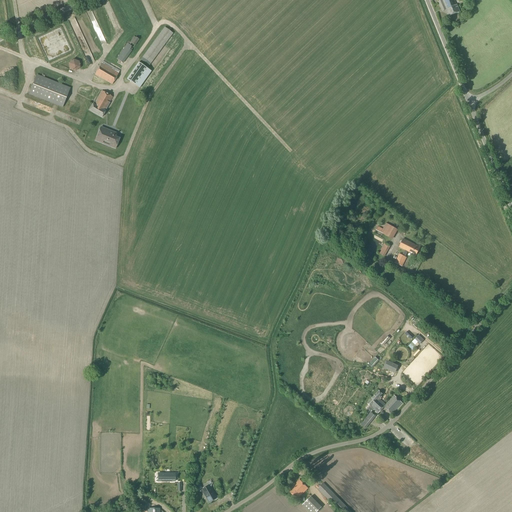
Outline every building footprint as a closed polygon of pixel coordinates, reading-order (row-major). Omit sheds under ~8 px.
[(446,10),(449,16),(460,12),(457,4),(456,5),(454,0),(441,0),(438,1),(442,11),(446,10)] [(140,60),(149,66),(173,33),(164,27),(140,60)] [(117,59),(123,63),(132,50),(130,49),(132,47),(134,48),(139,40),(134,36),(129,44),(128,44),(127,43),(125,46),(125,47),(117,59)] [(69,69),(75,72),(80,68),(79,61),(73,59),(68,63),(69,69)] [(127,79),(139,88),(151,71),(139,62),(127,79)] [(95,75),(112,85),(119,72),(102,63),(95,75)] [(29,94),(62,108),(70,88),(37,75),(29,94)] [(89,110),(102,117),(105,111),(110,103),(109,102),(112,97),(102,91),(95,103),(93,103),(93,104),(89,110)] [(98,142),(115,149),(119,138),(116,137),(117,134),(101,127),(97,137),(95,141),(98,142)] [(383,234),(393,240),(398,230),(386,223),(383,229),(378,227),(376,230),(383,234)] [(395,263),(402,266),(407,258),(404,257),(407,251),(410,252),(417,255),(420,248),(403,239),(399,247),(405,250),(402,255),(399,254),(395,263)] [(379,253),(385,257),(391,246),(385,243),(379,253)] [(390,339),(388,336),(379,345),(382,347),(390,339)] [(423,341),(418,336),(415,339),(420,344),(423,341)] [(413,342),(408,346),(413,351),(417,346),(413,342)] [(394,359),(387,369),(391,372),(394,369),(396,371),(401,365),(394,359)] [(384,407),(391,414),(402,403),(394,396),(386,405),(379,399),(382,397),(381,396),(382,394),(379,391),(371,399),(382,409),(384,407)] [(378,413),(382,409),(371,399),(367,404),(370,407),(369,408),(371,410),(373,408),(378,413)] [(361,425),(365,428),(375,416),(371,412),(361,425)] [(297,500),(308,488),(300,480),(288,491),(297,500)] [(340,511),(351,511),(323,483),(317,489),(340,511)] [(201,489),(209,503),(216,498),(209,485),(201,489)] [(308,511),(317,511),(322,507),(311,496),(302,505),(308,511)]
